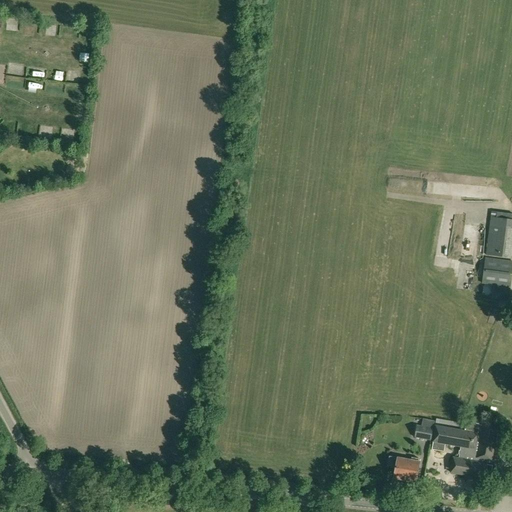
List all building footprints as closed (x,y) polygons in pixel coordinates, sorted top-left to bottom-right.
[(8,21),(11,28),(22,23),(19,16),(8,21)] [(66,37),(75,36),(74,24),(65,25),(66,37)] [(84,37),(92,35),(91,28),(82,31),(84,37)] [(19,72),(19,62),(9,61),(8,72),(19,72)] [(67,69),(68,80),(78,80),(78,69),(67,69)] [(23,88),(23,77),(13,77),(13,88),(23,88)] [(29,78),(28,90),(38,90),(39,78),(29,78)] [(50,80),(50,91),(58,91),(58,81),(50,80)] [(70,142),(74,131),(65,128),(61,138),(70,142)] [(461,196),(486,196),(486,187),(461,187),(461,196)] [(511,214),(491,211),(490,217),(493,217),(488,254),(511,257),(511,214)] [(444,226),(439,258),(449,260),(455,228),(444,226)] [(511,286),(511,284),(511,261),(487,258),(484,283),(511,286)] [(510,287),(492,286),(491,299),(509,300),(510,287)] [(451,472),(485,478),(486,472),(491,472),(491,473),(492,473),(493,465),(487,464),(487,463),(486,462),(486,458),(493,459),(498,426),(483,424),(483,425),(479,425),(479,423),(467,421),(465,431),(436,426),(432,449),(444,451),(446,443),(461,446),(459,458),(454,457),(451,472)] [(432,441),(434,428),(417,425),(415,437),(432,441)] [(420,461),(420,458),(412,457),(412,460),(399,457),(395,478),(416,482),(420,461)]
